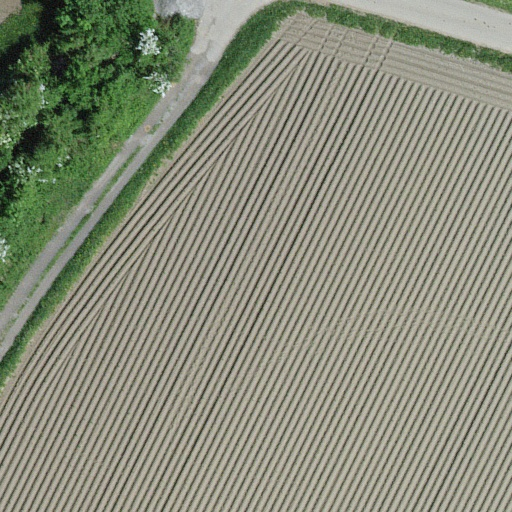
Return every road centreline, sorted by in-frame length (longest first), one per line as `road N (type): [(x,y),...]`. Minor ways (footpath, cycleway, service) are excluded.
road 1 (track): [(238,0),(0,334)]
road 2 (unclassified): [(381,0),(511,37)]
